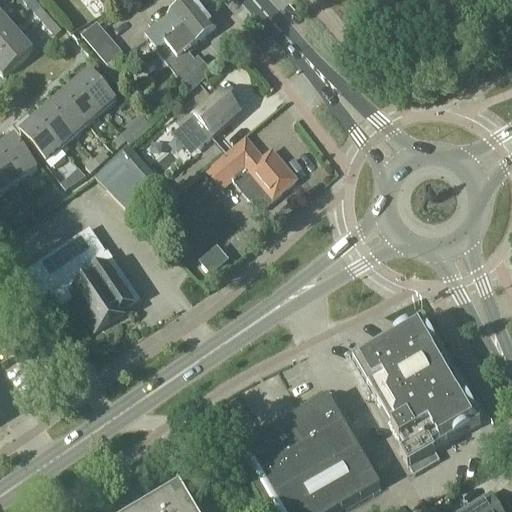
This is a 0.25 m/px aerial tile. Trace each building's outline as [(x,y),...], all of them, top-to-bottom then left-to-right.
[(30,0),(19,0),(26,8),(33,3),(30,0)] [(95,0),(104,11),(117,0),(95,0)] [(192,0),(191,0),(144,37),(156,52),(204,14),(192,0)] [(41,24),(48,18),(40,9),(33,14),(41,24)] [(204,14),(156,52),(158,54),(157,55),(188,92),(210,74),(198,60),(194,63),(189,57),(191,56),(188,52),(216,30),(204,14)] [(0,15),(0,36),(10,27),(0,15)] [(41,24),(49,33),(54,40),(61,34),(56,28),(48,18),(41,24)] [(80,36),(107,67),(122,54),(95,23),(80,36)] [(10,27),(0,36),(0,58),(21,40),(10,27)] [(21,40),(0,58),(0,76),(3,80),(33,53),(21,40)] [(111,66),(103,72),(115,86),(122,79),(111,66)] [(75,86),(102,116),(117,103),(90,73),(75,86)] [(102,116),(75,86),(61,98),(88,128),(102,116)] [(213,139),(214,140),(239,117),(219,95),(196,116),(197,117),(181,131),(200,151),(213,139)] [(61,98),(48,110),(75,140),(88,128),(61,98)] [(75,140),(48,110),(34,122),(61,152),(75,140)] [(123,137),(121,138),(131,149),(152,130),(142,119),(130,130),(123,137)] [(61,152),(34,122),(19,135),(46,165),(61,152)] [(121,138),(112,146),(112,147),(122,157),(131,149),(121,138)] [(0,148),(0,152),(21,183),(37,172),(15,139),(0,148)] [(246,142),(217,166),(234,187),(235,186),(250,204),(251,203),(261,214),(297,184),(272,154),(263,162),(246,142)] [(21,183),(0,152),(0,184),(6,193),(21,183)] [(94,163),(100,169),(109,161),(103,154),(94,163)] [(169,209),(123,158),(96,182),(142,233),(169,209)] [(100,169),(94,163),(86,171),(92,177),(100,169)] [(76,189),(71,180),(60,187),(66,195),(76,189)] [(45,198),(50,204),(50,205),(61,198),(55,191),(45,198)] [(21,215),(25,222),(35,215),(30,208),(21,215)] [(25,222),(21,215),(11,222),(16,229),(25,222)] [(0,244),(12,237),(10,233),(5,226),(0,229),(0,244)] [(71,302),(93,335),(128,312),(127,311),(126,310),(138,301),(137,300),(107,256),(108,256),(107,255),(105,256),(89,231),(20,277),(47,318),(71,302)] [(480,426),(420,323),(352,362),(373,398),(372,398),(400,446),(405,453),(400,456),(408,470),(409,470),(413,477),(439,462),(435,455),(435,454),(434,453),(470,432),(480,426)] [(259,439),(230,456),(263,511),(340,511),(379,490),(327,400),(260,440),(259,439)] [(191,511),(184,500),(180,492),(179,493),(182,499),(159,511),(191,511)] [(188,497),(184,500),(191,511),(200,505),(198,502),(193,493),(188,496),(188,497)] [(465,511),(498,511),(490,497),(465,511)]
